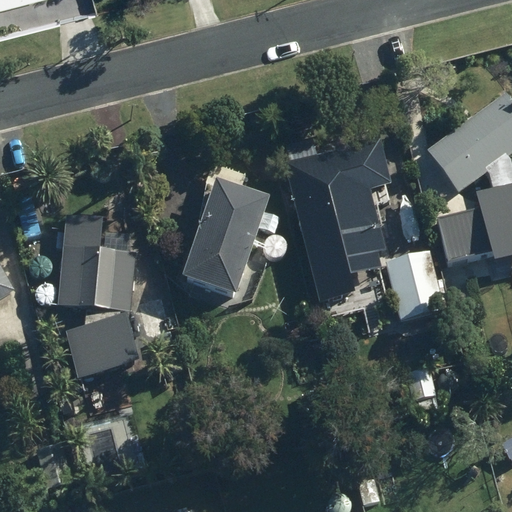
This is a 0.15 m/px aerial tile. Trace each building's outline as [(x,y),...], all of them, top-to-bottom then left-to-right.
[(457,202),(511,161),(511,111),(505,102),(427,161),(457,202)] [(382,143),(280,171),(317,303),(353,293),(349,277),(378,269),(374,255),(387,251),(374,204),(397,197),(382,143)] [(436,219),(447,263),(491,252),(493,261),(511,256),(511,188),(478,197),(481,208),(436,219)] [(215,194),(182,292),(234,311),(268,212),(215,194)] [(270,219),(264,236),(272,239),(279,222),(270,219)] [(57,316),(130,322),(132,299),(158,301),(161,262),(132,259),(133,246),(105,243),(104,258),(98,257),(100,229),(68,226),(65,255),(62,254),(57,316)] [(413,265),(383,273),(389,293),(393,292),(406,340),(424,335),(421,323),(440,318),(431,284),(419,286),(413,265)] [(0,307),(13,300),(0,276),(0,307)] [(137,308),(150,357),(166,353),(162,338),(172,335),(162,301),(137,308)] [(67,340),(77,387),(138,374),(128,327),(67,340)] [(158,361),(163,380),(177,377),(171,357),(158,361)] [(375,394),(382,423),(432,410),(431,403),(457,397),(450,370),(427,376),(429,383),(423,385),(423,382),(375,394)] [(304,399),(307,415),(327,410),(323,395),(304,399)] [(36,458),(47,498),(65,493),(55,453),(36,458)]
